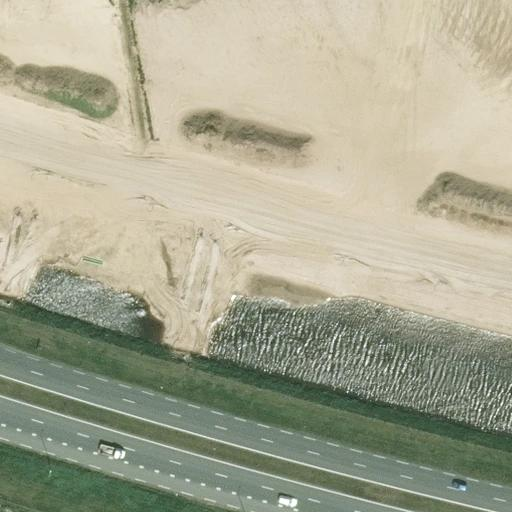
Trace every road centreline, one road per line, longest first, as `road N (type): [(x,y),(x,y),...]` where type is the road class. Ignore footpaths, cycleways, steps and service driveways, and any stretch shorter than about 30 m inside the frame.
road 1 (unclassified): [(511,276),(210,202),(0,127)]
road 2 (primary): [(511,506),(0,361)]
road 3 (primary): [(0,409),(360,511)]
